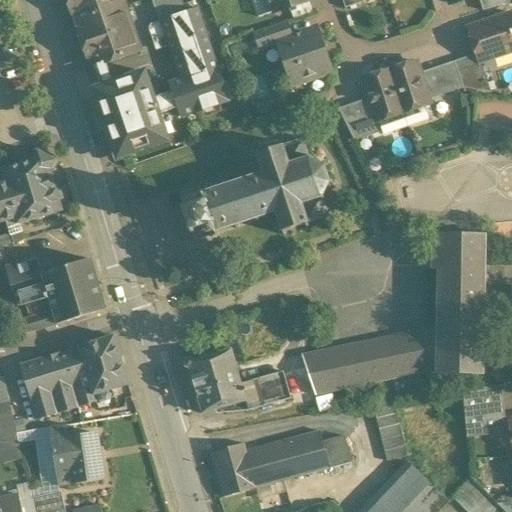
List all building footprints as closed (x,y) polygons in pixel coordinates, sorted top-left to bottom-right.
[(122,0),(67,0),(73,14),(75,13),(79,23),(100,16),(125,7),(122,0)] [(151,0),(159,22),(185,12),(180,0),(151,0)] [(269,0),(274,14),(310,2),(308,0),(269,0)] [(342,0),(346,9),(364,3),(362,0),(342,0)] [(509,0),(479,0),(483,12),(510,3),(509,0)] [(100,16),(79,23),(81,31),(79,32),(88,59),(91,58),(94,65),(83,69),(84,72),(105,65),(140,52),(125,7),(100,16)] [(156,23),(160,34),(190,23),(186,12),(185,12),(159,22),(156,23)] [(511,14),(469,29),(477,55),(480,63),(481,62),(511,51),(511,14)] [(172,74),(214,60),(200,19),(190,23),(160,34),(159,35),(172,74)] [(293,37),(288,22),(254,34),(259,50),(277,44),(277,43),(293,37)] [(330,64),(320,36),(310,31),(293,37),(277,43),(277,44),(286,70),(284,74),(287,83),(296,87),(305,84),(307,81),(325,74),(330,64)] [(477,55),(454,62),(464,89),(492,94),(481,62),(480,63),(477,55)] [(178,87),(219,73),(214,60),(172,74),(176,88),(178,87)] [(414,63),(391,71),(390,71),(404,114),(405,113),(428,105),(428,106),(430,105),(429,101),(420,74),(416,62),(414,63)] [(454,62),(420,74),(429,101),(464,89),(454,62)] [(105,65),(84,72),(89,85),(110,78),(105,65)] [(390,71),(389,71),(389,72),(366,79),(364,80),(370,99),(378,122),(379,122),(380,122),(379,121),(403,113),(403,114),(404,114),(390,71)] [(219,73),(178,87),(191,123),(231,109),(219,73)] [(130,75),(119,79),(124,92),(115,95),(117,99),(139,92),(134,77),(130,75)] [(119,79),(118,76),(110,79),(115,95),(124,92),(119,79)] [(139,92),(117,99),(115,95),(110,79),(110,78),(89,85),(114,160),(175,140),(172,129),(191,123),(178,87),(176,88),(152,95),(150,88),(139,92)] [(370,99),(339,110),(355,142),(383,133),(379,122),(378,122),(370,99)] [(404,114),(407,124),(434,116),(430,105),(428,106),(428,105),(405,113),(404,114)] [(407,124),(404,114),(403,114),(403,113),(379,121),(380,122),(379,122),(383,133),(407,124)] [(243,181),(225,187),(224,184),(221,185),(223,188),(205,194),(203,190),(201,191),(201,193),(200,193),(200,191),(198,192),(198,194),(185,198),(184,196),(182,197),(183,199),(181,200),(181,202),(183,201),(185,205),(183,206),(184,209),(183,210),(180,211),(181,215),(185,213),(190,229),(186,230),(187,233),(191,232),(193,236),(195,235),(196,239),(194,240),(195,242),(197,241),(197,243),(199,242),(199,240),(213,236),(213,238),(215,237),(215,235),(216,235),(216,236),(219,235),(217,232),(236,226),(237,229),(239,229),(238,225),(255,219),(256,219),(257,223),(260,222),(258,218),(276,212),(282,230),(279,231),(279,234),(283,233),(284,236),(286,235),(285,232),(306,225),(307,228),(309,228),(308,224),(312,223),(311,222),(322,218),(326,217),(327,220),(329,219),(328,217),(331,216),(330,214),(327,215),(323,201),(325,199),(323,196),(329,184),(333,184),(333,182),(329,182),(325,168),(328,166),(326,164),(323,166),(311,160),(311,156),(307,156),(303,142),(305,142),(305,140),(302,140),(302,138),(300,139),(300,141),(286,146),(285,145),(282,146),(281,143),(278,143),(280,147),(259,154),(258,150),(256,151),(257,154),(253,156),(254,158),(258,157),(263,174),(245,180),(244,177),(242,178),(243,181)] [(0,185),(0,204),(56,188),(51,170),(56,162),(39,152),(35,161),(2,171),(6,184),(0,185)] [(63,212),(56,188),(0,204),(0,224),(7,222),(9,229),(20,226),(20,225),(63,212)] [(9,229),(11,236),(22,232),(20,226),(9,229)] [(22,232),(11,236),(13,244),(24,241),(22,232)] [(484,236),(436,235),(435,270),(441,270),(440,329),(440,342),(439,369),(439,375),(481,376),(483,285),(484,267),(484,236)] [(11,236),(0,239),(0,248),(3,248),(13,244),(11,236)] [(0,280),(9,277),(6,268),(9,267),(3,248),(0,248),(0,280)] [(21,307),(26,306),(26,305),(50,298),(43,275),(45,275),(40,258),(9,267),(6,268),(9,277),(15,297),(16,299),(19,298),(21,307)] [(68,267),(83,318),(107,310),(92,260),(68,267)] [(83,318),(68,267),(45,275),(43,275),(50,298),(54,312),(30,319),(19,322),(23,336),(83,318)] [(483,285),(511,285),(511,267),(484,267),(483,285)] [(0,280),(0,294),(4,300),(15,297),(9,277),(0,280)] [(26,306),(30,319),(54,312),(50,298),(26,305),(26,306)] [(440,329),(425,332),(428,345),(440,342),(440,329)] [(325,367),(428,345),(425,332),(321,354),(325,367)] [(115,337),(80,348),(94,397),(95,396),(129,386),(115,337)] [(428,345),(325,367),(331,392),(439,369),(440,342),(428,345)] [(80,348),(21,366),(38,421),(98,403),(95,396),(94,397),(80,348)] [(232,350),(194,361),(191,359),(187,360),(185,364),(186,368),(190,369),(203,414),(224,408),(246,402),(241,385),(232,350)] [(316,396),(331,392),(325,367),(321,354),(303,357),(316,396)] [(284,372),(241,385),(246,402),(224,408),(226,414),(249,411),(292,399),(284,372)] [(510,431),(506,388),(468,391),(471,418),(485,417),(485,424),(471,425),(472,435),(510,431)] [(7,389),(0,390),(0,403),(10,401),(7,389)] [(414,399),(394,402),(395,404),(398,418),(418,413),(414,399)] [(10,401),(0,403),(0,415),(12,413),(10,401)] [(395,404),(374,409),(388,462),(408,457),(398,418),(395,404)] [(12,413),(0,415),(0,427),(15,424),(12,413)] [(15,424),(0,427),(0,440),(18,436),(18,435),(15,424)] [(97,434),(69,439),(67,426),(50,429),(59,487),(61,486),(103,479),(97,434)] [(50,429),(18,435),(18,436),(19,443),(35,440),(36,448),(36,449),(37,454),(37,456),(38,462),(43,489),(31,491),(33,499),(62,492),(61,486),(59,487),(50,429)] [(320,432),(247,451),(245,444),(213,453),(225,497),(257,489),(287,481),(331,469),(324,443),(321,432),(320,432)] [(18,436),(0,440),(0,452),(21,448),(19,443),(18,436)] [(346,437),(324,443),(331,469),(353,463),(347,441),(346,437)] [(21,448),(0,452),(0,464),(23,459),(21,448)] [(408,463),(359,511),(437,511),(447,503),(408,463)] [(287,481),(257,489),(261,502),(291,494),(287,481)] [(21,502),(23,511),(35,511),(33,499),(31,491),(30,488),(18,491),(19,496),(21,502)] [(65,511),(62,492),(33,499),(35,511),(65,511)] [(19,496),(0,500),(0,511),(23,511),(21,502),(19,496)]
